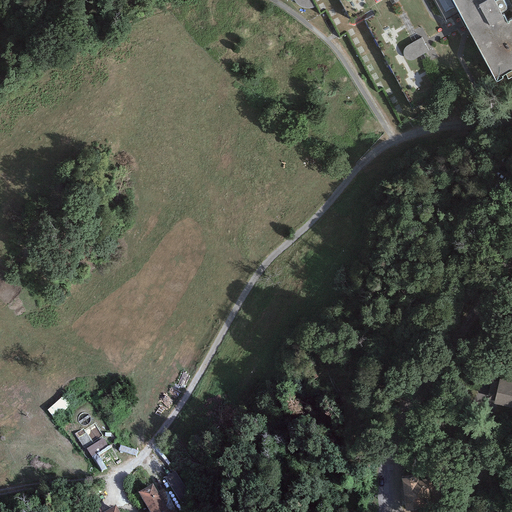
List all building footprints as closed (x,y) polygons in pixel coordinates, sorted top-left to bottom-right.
[(299,0),(303,9),(314,4),(312,0),(299,0)] [(433,0),(443,20),(458,13),(464,26),(468,24),(496,79),(502,76),(501,73),(511,68),(511,70),(511,69),(511,17),(507,20),(502,10),(507,7),(506,5),(503,0),(433,0)] [(408,60),(430,49),(423,36),(402,46),(408,60)] [(511,380),(499,378),(493,404),(499,405),(511,407),(511,380)] [(47,410),(55,419),(75,401),(67,392),(47,410)] [(471,511),(484,469),(463,463),(449,511),(471,511)] [(183,503),(193,496),(174,470),(164,478),(183,503)] [(402,478),(407,510),(428,506),(426,491),(431,490),(430,480),(418,481),(417,476),(402,478)] [(169,511),(153,483),(138,491),(149,511),(118,511),(115,505),(103,511),(169,511)]
